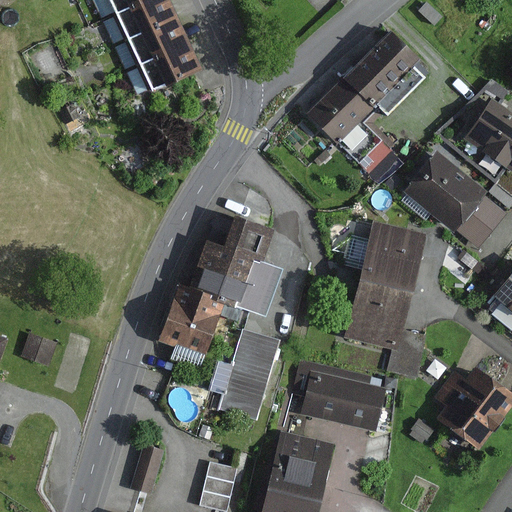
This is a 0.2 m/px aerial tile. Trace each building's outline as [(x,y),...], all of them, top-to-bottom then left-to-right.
[(106,0),(114,17),(151,0),(106,0)] [(151,0),(114,17),(126,42),(179,19),(169,0),(151,0)] [(443,17),(427,2),(418,12),(434,27),(443,17)] [(126,42),(138,68),(191,45),(179,19),(126,42)] [(390,32),(348,74),(380,107),(388,114),(424,77),(415,68),(421,62),(390,32)] [(138,68),(151,96),(203,72),(191,45),(138,68)] [(396,147),(368,119),(380,107),(348,74),(306,115),(338,146),(339,144),(369,174),(377,167),(382,172),(393,162),(387,156),(396,147)] [(511,112),(492,99),(464,140),(506,168),(489,193),(510,210),(511,207),(511,112)] [(80,118),(74,104),(57,111),(64,125),(80,118)] [(151,118),(139,124),(145,135),(157,129),(151,118)] [(147,163),(139,150),(126,159),(129,162),(121,167),(128,177),(147,163)] [(330,155),(325,150),(314,161),(317,165),(322,161),(323,162),(330,155)] [(488,193),(437,151),(403,191),(406,194),(401,200),(426,221),(432,213),(455,233),(457,231),(478,249),(507,215),(485,196),(488,193)] [(395,175),(384,185),(392,192),(402,180),(395,175)] [(275,229),(236,215),(233,223),(215,217),(191,286),(227,298),(221,315),(238,321),(242,309),(267,317),(283,269),(263,262),(275,229)] [(430,234),(372,221),(368,239),(352,235),(345,265),(362,269),(360,283),(414,296),(430,234)] [(477,261),(463,250),(457,258),(470,269),(477,261)] [(511,276),(494,298),(503,305),(492,319),(511,336),(511,276)] [(221,315),(227,298),(191,286),(179,282),(159,340),(178,347),(173,360),(202,370),(221,315)] [(407,329),(414,296),(360,283),(347,340),(392,350),(387,371),(415,377),(425,334),(407,329)] [(280,340),(242,330),(219,410),(243,416),(240,426),(254,430),(280,340)] [(30,333),(21,357),(49,367),(57,343),(30,333)] [(0,360),(8,339),(0,335),(0,360)] [(382,379),(300,360),(293,389),(306,392),(301,415),(376,432),(386,389),(380,387),(382,379)] [(511,408),(511,392),(478,366),(468,380),(457,372),(438,396),(449,404),(438,419),(479,451),(511,408)] [(396,379),(386,378),(384,388),(394,389),(396,379)] [(434,430),(418,419),(411,430),(413,431),(410,436),(424,445),(434,430)] [(215,429),(202,425),(199,436),(211,440),(215,429)] [(268,489),(322,502),(336,447),(282,434),(268,489)] [(152,495),(165,450),(143,444),(131,489),(152,495)] [(12,450),(0,445),(0,477),(1,478),(12,450)] [(227,511),(237,468),(210,462),(200,506),(225,511),(227,511)] [(319,511),(322,502),(268,489),(262,511),(319,511)]
